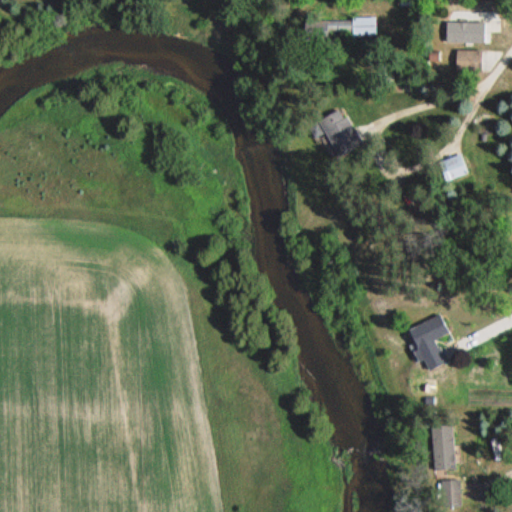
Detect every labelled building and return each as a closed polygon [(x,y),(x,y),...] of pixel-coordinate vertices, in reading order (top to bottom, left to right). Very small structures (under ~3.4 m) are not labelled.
[(376,19),(304,19),(304,42),(328,42),(328,34),(376,35),(376,19)] [(490,33),(443,33),(443,43),(490,43),(490,33)] [(482,51),(457,51),(457,72),(482,72),(482,51)] [(361,144),(343,109),(319,122),(338,157),(361,144)] [(468,173),(460,154),(437,163),(445,182),(468,173)] [(424,371),(446,361),(437,340),(450,334),(442,316),(407,331),(424,371)] [(455,468),(455,426),(434,426),(434,468),(455,468)] [(441,481),(441,509),(459,509),(459,481),(441,481)]
